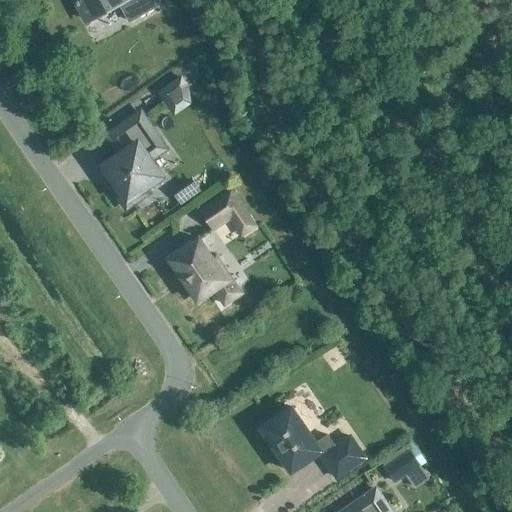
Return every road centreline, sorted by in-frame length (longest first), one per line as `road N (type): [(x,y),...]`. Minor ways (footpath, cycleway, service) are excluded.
road 1 (unclassified): [(0,102),(178,363),(171,398),(128,428)]
road 2 (unclassified): [(128,428),(8,511)]
